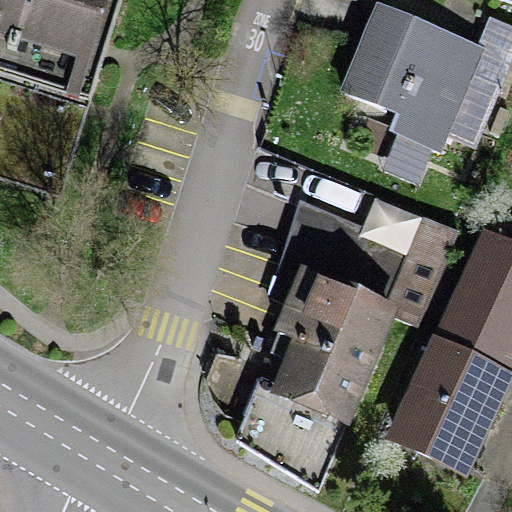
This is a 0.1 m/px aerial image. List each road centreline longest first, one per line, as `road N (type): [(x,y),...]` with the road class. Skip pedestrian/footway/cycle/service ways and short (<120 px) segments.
road 1 (residential): [(113,459),(168,327),(272,0)]
road 2 (secondary): [(0,391),(113,459)]
